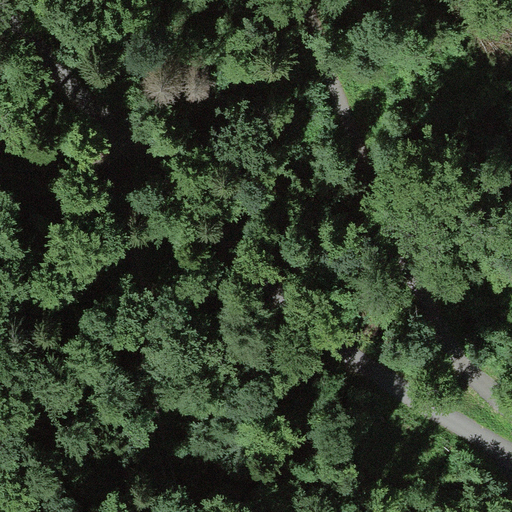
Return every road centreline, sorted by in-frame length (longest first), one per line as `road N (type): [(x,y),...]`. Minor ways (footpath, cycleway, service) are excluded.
road 1 (track): [(310,0),(382,221),(479,366),(511,396)]
road 2 (track): [(186,511),(155,432),(97,119)]
